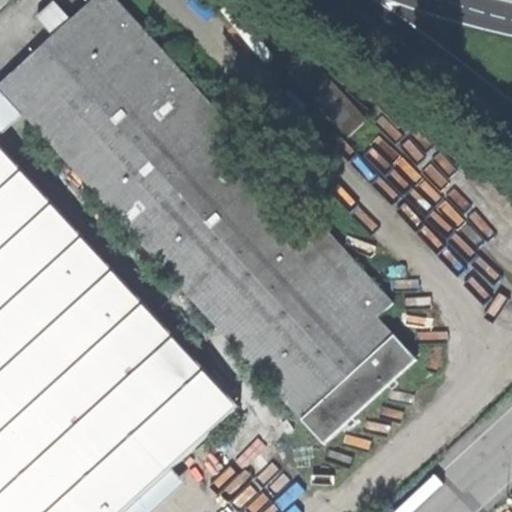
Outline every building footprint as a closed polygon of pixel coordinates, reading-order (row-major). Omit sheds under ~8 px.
[(397,380),(418,361),(380,319),(396,305),(327,229),(311,244),(228,153),(244,139),(116,0),(95,0),(71,22),(53,3),(34,21),(51,40),(0,86),(0,89),(325,445),(348,424),(354,419),(390,386),(397,380)] [(347,139),(366,121),(308,57),(289,75),(347,139)] [(0,511),(123,511),(172,468),(241,406),(0,142),(0,511)] [(400,384),(397,380),(390,386),(393,390),(400,384)] [(358,423),(354,419),(348,424),(352,428),(355,426),(358,423)] [(156,511),(187,484),(172,468),(123,511),(156,511)]
